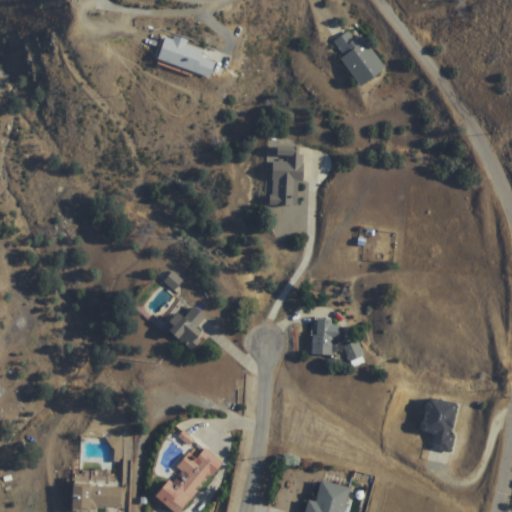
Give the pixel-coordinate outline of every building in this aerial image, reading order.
[(362,34),(355,39),(350,32),(332,43),(361,87),(386,71),(362,34)] [(157,61),(211,77),(215,62),(201,58),(204,46),(164,35),(157,61)] [(273,161),(272,206),(297,206),(298,181),(303,181),(303,148),(279,147),(278,161),(273,161)] [(198,329),(206,318),(194,308),(184,320),(180,316),(167,330),(193,352),(206,336),(198,329)] [(334,356),(334,343),(341,343),(341,325),(332,325),(332,319),(313,319),(313,356),(334,356)] [(459,405),(428,398),(421,432),(435,435),(432,450),(449,453),(459,405)] [(157,500),(173,511),(183,511),(222,462),(205,449),(197,458),(190,452),(177,470),(179,471),(157,500)] [(344,511),(350,488),(321,482),(316,503),(308,501),(305,511),(344,511)] [(73,511),(97,511),(98,508),(123,509),(123,487),(74,486),(73,511)]
